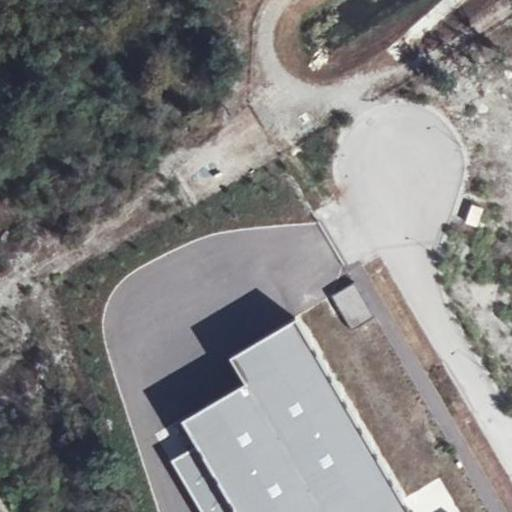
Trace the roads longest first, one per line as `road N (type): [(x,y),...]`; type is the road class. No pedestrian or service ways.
road 1 (track): [(256,80),(204,118),(164,172),(0,298)]
road 2 (track): [(272,0),(259,34),(256,80),(358,103),(388,142)]
road 3 (unclassified): [(395,239),(431,156),(410,138),(367,147),(362,170),(375,212)]
road 4 (unclassified): [(511,437),(395,239)]
